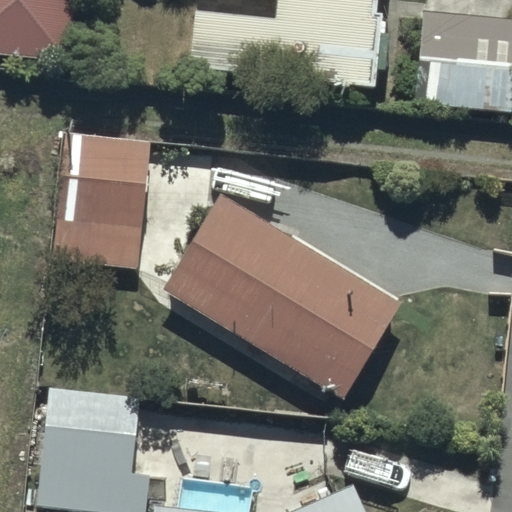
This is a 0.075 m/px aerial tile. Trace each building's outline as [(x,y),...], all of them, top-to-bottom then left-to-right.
[(76,0),(0,0),(0,52),(72,59),(76,0)] [(383,0),(280,0),(279,17),(196,9),(190,71),(375,88),(383,0)] [(511,19),(425,14),(422,59),(433,59),(430,106),(511,110),(511,19)] [(151,141),(63,134),(52,260),(140,268),(151,141)] [(223,192),(164,288),(345,399),(405,303),(223,192)] [(142,393),(49,385),(38,511),(45,511),(148,511),(151,476),(134,475),(142,393)] [(292,511),(208,511),(156,508),(155,511),(368,511),(357,486),(292,511)]
